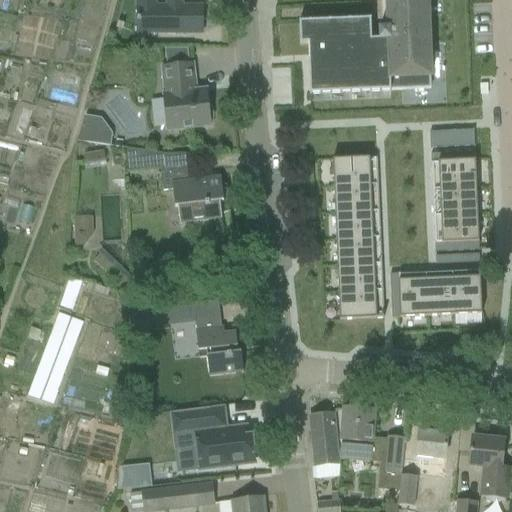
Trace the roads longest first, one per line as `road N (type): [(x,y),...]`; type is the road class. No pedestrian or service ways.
road 1 (residential): [(282,376),(245,0)]
road 2 (residential): [(282,376),(511,394)]
road 3 (residential): [(506,0),(511,144)]
road 4 (residential): [(298,511),(282,376)]
